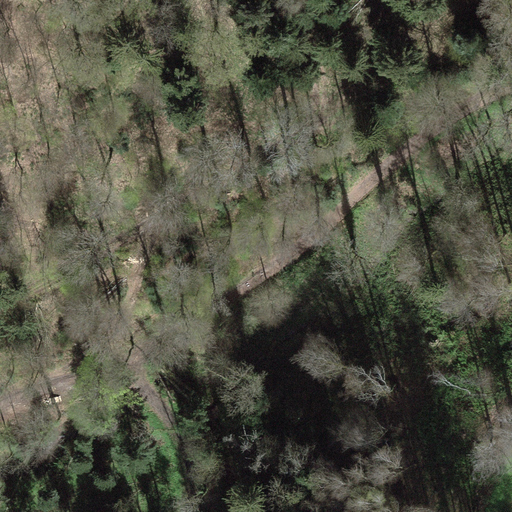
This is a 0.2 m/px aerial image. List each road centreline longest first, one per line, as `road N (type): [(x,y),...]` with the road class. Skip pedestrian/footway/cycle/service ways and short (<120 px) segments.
road 1 (track): [(511,79),(399,147),(290,249),(146,357),(99,375),(32,385),(0,404)]
road 2 (track): [(187,511),(185,461),(123,369)]
